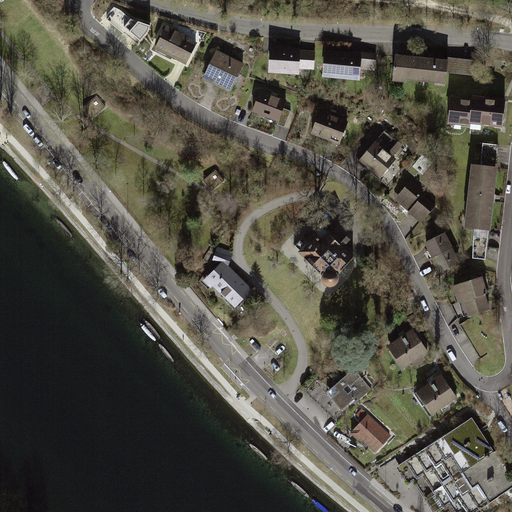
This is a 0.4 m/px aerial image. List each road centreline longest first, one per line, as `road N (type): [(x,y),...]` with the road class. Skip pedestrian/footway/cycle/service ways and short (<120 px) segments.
road 1 (secondary): [(0,74),(261,388),(392,511)]
road 2 (residential): [(80,0),(83,13),(179,103),(346,177),(387,220),(448,342),(473,378),(489,386)]
road 3 (unclassified): [(137,0),(279,29),(511,40)]
road 4 (residential): [(511,344),(504,283),(511,190)]
